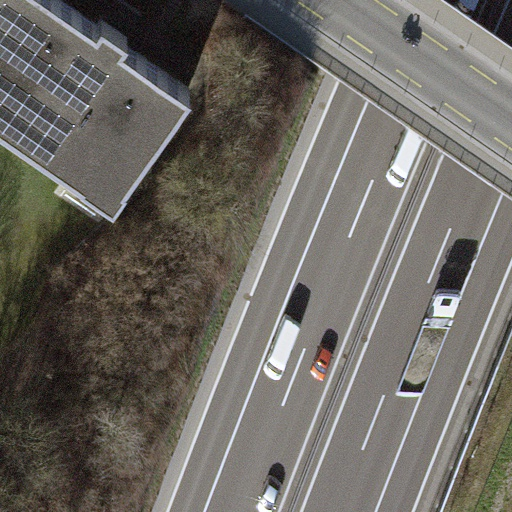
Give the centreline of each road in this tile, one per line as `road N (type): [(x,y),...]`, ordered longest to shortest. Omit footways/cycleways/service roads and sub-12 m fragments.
road 1 (motorway): [(431,0),(225,511)]
road 2 (motorway): [(359,511),(511,131)]
road 3 (secondary): [(335,0),(511,123)]
